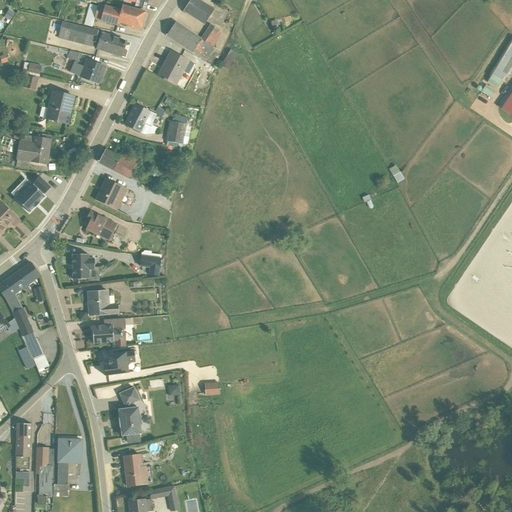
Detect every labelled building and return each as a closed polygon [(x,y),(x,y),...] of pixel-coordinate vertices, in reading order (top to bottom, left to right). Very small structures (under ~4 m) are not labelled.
[(135,0),(134,7),(145,10),(147,0),(135,0)] [(197,0),(189,0),(182,11),(203,25),(213,11),(197,0)] [(88,4),(82,25),(91,27),(93,20),(97,6),(88,4)] [(120,10),(98,4),(97,6),(93,20),(116,27),(118,23),(120,10)] [(145,13),(121,6),(120,10),(118,23),(140,29),(145,13)] [(96,50),(120,57),(125,43),(97,33),(98,31),(62,22),(57,39),(92,48),(95,49),(96,50)] [(175,23),(166,36),(192,53),(206,61),(214,49),(213,48),(221,33),(210,25),(199,39),(175,23)] [(511,42),(486,83),(496,89),(501,82),(502,82),(506,75),(511,79),(511,42)] [(67,58),(78,63),(81,55),(69,52),(67,58)] [(189,62),(170,52),(157,77),(176,86),(189,62)] [(228,69),(234,60),(228,55),(221,64),(228,69)] [(81,71),(79,77),(97,84),(98,83),(99,83),(102,78),(100,77),(104,68),(86,60),(83,66),(81,66),(79,71),(81,71)] [(37,79),(26,77),(23,88),(34,91),(37,79)] [(511,90),(500,109),(511,117),(511,90)] [(51,92),(44,119),(67,124),(73,97),(51,92)] [(174,103),(166,98),(163,104),(171,108),(174,103)] [(124,125),(143,135),(147,134),(153,134),(156,128),(151,126),(156,115),(161,118),(164,112),(157,108),(153,114),(135,105),(124,125)] [(166,142),(165,147),(181,149),(181,147),(183,147),(185,137),(184,137),(186,119),(174,116),(173,123),(168,122),(165,142),(166,142)] [(18,142),(16,160),(15,168),(45,172),(50,141),(53,137),(41,135),(40,139),(21,136),(20,142),(18,142)] [(119,157),(105,150),(98,163),(128,179),(129,178),(147,189),(148,187),(149,188),(150,185),(143,181),(143,180),(137,176),(138,175),(132,172),(134,168),(136,168),(137,166),(136,165),(139,159),(123,150),(119,157)] [(148,164),(141,160),(138,165),(145,170),(148,164)] [(164,170),(153,164),(145,180),(152,184),(151,186),(157,188),(159,184),(157,183),(164,170)] [(390,168),(396,183),(404,180),(397,165),(390,168)] [(15,200),(28,213),(44,197),(42,195),(43,194),(43,195),(50,188),(38,177),(15,200)] [(127,190),(105,180),(95,201),(116,211),(127,190)] [(0,234),(11,224),(14,227),(20,221),(0,201),(0,234)] [(116,225),(89,212),(85,220),(89,222),(85,230),(108,241),(116,225)] [(72,255),(72,280),(88,279),(88,282),(100,281),(99,268),(93,268),(93,259),(88,259),(88,255),(72,255)] [(161,259),(140,256),(139,267),(149,269),(148,276),(158,277),(161,259)] [(30,263),(0,284),(0,293),(6,302),(38,371),(49,367),(36,339),(22,309),(21,309),(14,295),(39,276),(30,263)] [(108,291),(87,293),(89,316),(118,314),(117,305),(113,305),(113,295),(108,295),(108,291)] [(42,293),(36,295),(38,303),(45,301),(42,293)] [(39,325),(48,321),(45,314),(36,317),(39,325)] [(0,334),(9,328),(0,316),(0,334)] [(90,328),(90,336),(92,336),(93,344),(112,342),(112,341),(114,341),(114,348),(125,347),(124,340),(124,332),(120,332),(120,330),(112,331),(111,327),(103,328),(103,326),(90,328)] [(103,366),(104,376),(128,373),(127,364),(135,363),(133,352),(104,356),(105,366),(103,366)] [(168,385),(168,395),(180,394),(180,385),(168,385)] [(131,404),(137,402),(140,401),(134,388),(119,394),(122,402),(124,407),(125,410),(118,410),(119,419),(118,419),(119,428),(120,428),(121,436),(126,436),(127,443),(140,442),(139,434),(141,434),(140,426),(141,424),(140,416),(139,415),(138,407),(131,408),(131,404)] [(28,470),(30,424),(16,424),(15,457),(14,469),(28,470)] [(80,463),(81,441),(58,440),(56,485),(52,485),(52,497),(66,497),(67,479),(74,480),(74,463),(80,463)] [(34,475),(38,476),(37,496),(37,505),(44,506),(45,497),(52,497),(54,461),(48,460),(48,448),(35,448),(34,475)] [(140,455),(123,457),(127,487),(147,484),(145,467),(141,467),(140,455)] [(174,487),(149,492),(150,500),(167,497),(169,511),(171,511),(179,511),(174,487)] [(128,502),(129,511),(146,511),(145,500),(128,502)]
